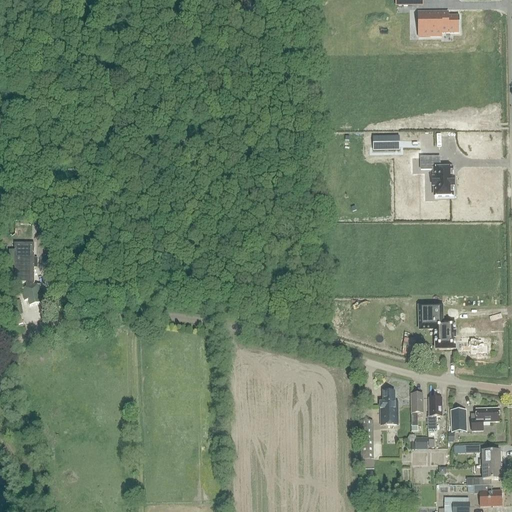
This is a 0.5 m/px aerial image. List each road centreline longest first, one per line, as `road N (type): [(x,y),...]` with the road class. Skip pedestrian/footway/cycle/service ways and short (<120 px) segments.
road 1 (unclassified): [(511,391),(425,380),(151,313),(56,329)]
road 2 (track): [(142,511),(134,340),(141,314)]
